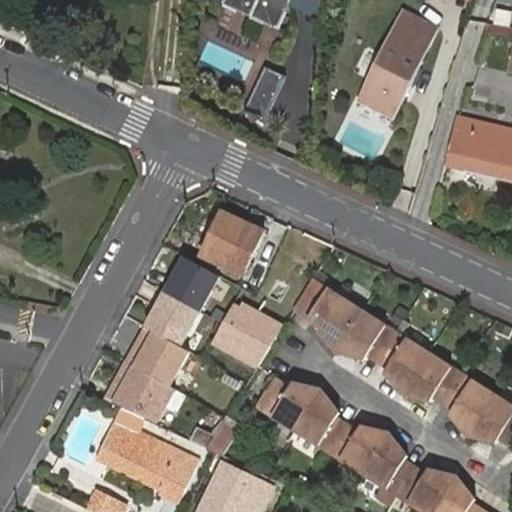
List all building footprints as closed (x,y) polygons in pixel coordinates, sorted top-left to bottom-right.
[(299,0),(234,0),(230,10),(284,34),(296,9),(299,0)] [(329,24),(330,6),(316,0),(299,0),(296,9),(329,24)] [(491,26),(508,29),(510,12),(493,10),(491,26)] [(439,28),(403,11),(359,101),(396,118),(439,28)] [(262,123),(282,78),(261,69),(241,114),(262,123)] [(511,133),(460,123),(450,170),(511,181),(511,133)] [(227,215),(210,250),(250,269),(266,234),(227,215)] [(202,314),(222,279),(187,260),(168,295),(202,314)] [(324,324),(321,329),(318,334),(338,357),(364,363),(367,358),(385,329),(362,314),(339,300),(329,294),(314,318),(324,324)] [(183,350),(202,314),(168,295),(148,331),(183,350)] [(286,325),(245,301),(243,306),(237,302),(213,344),(260,371),(286,325)] [(311,324),(321,329),(324,324),(314,318),(311,324)] [(385,329),(367,358),(378,365),(381,360),(396,335),(385,329)] [(183,350),(148,331),(129,367),(173,390),(192,354),(183,350)] [(450,369),(396,335),(381,360),(390,366),(392,366),(388,372),(385,376),(402,397),(430,404),(433,398),(450,369)] [(381,360),(378,365),(388,372),(392,366),(390,366),(381,360)] [(173,390),(129,367),(107,405),(157,429),(176,393),(173,390)] [(433,398),(444,406),(462,376),(450,369),(433,398)] [(444,406),(454,412),(472,382),(462,376),(444,406)] [(511,406),(472,382),(454,412),(451,417),(468,438),(497,445),(500,441),(502,436),(511,442),(511,406)] [(273,383),(270,388),(285,397),(288,392),(273,383)] [(285,397),(270,388),(256,411),(271,420),(293,433),(318,448),(330,455),(342,433),(332,426),(335,421),(338,416),(321,394),(291,386),(288,392),(285,397)] [(345,427),(335,421),(332,426),(342,433),(345,427)] [(342,433),(330,455),(340,462),(357,435),(345,427),(342,433)] [(361,429),(357,435),(340,462),(363,476),(387,491),(397,497),(410,475),(400,469),(403,463),(406,459),(390,437),(361,429)] [(104,453),(166,484),(177,460),(117,430),(104,453)] [(220,430),(207,452),(219,458),(231,436),(220,430)] [(511,442),(502,436),(500,441),(510,447),(511,443),(511,442)] [(413,470),(403,463),(400,469),(410,475),(413,470)] [(410,475),(397,497),(408,503),(424,477),(413,470),(410,475)] [(427,471),(424,477),(408,503),(422,511),(469,511),(468,511),(471,506),(475,499),(457,477),(427,471)] [(265,511),(273,496),(272,496),(260,490),(223,473),(204,511),(265,511)] [(103,493),(93,511),(125,511),(128,506),(103,493)]
